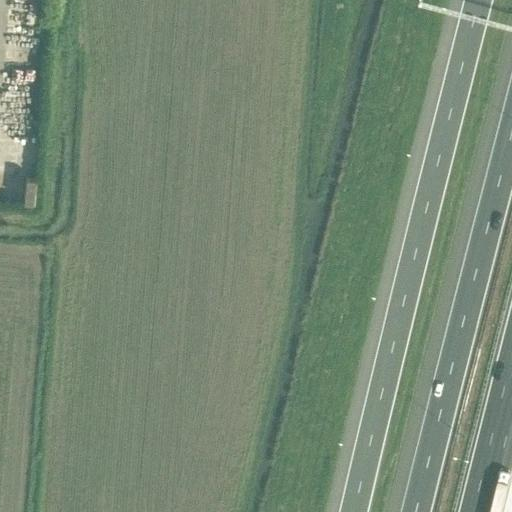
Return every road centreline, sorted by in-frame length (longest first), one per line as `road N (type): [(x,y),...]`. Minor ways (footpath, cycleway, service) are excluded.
road 1 (motorway): [(478,0),(355,511)]
road 2 (motorway): [(511,128),(416,511)]
road 3 (motorway): [(481,511),(511,379)]
